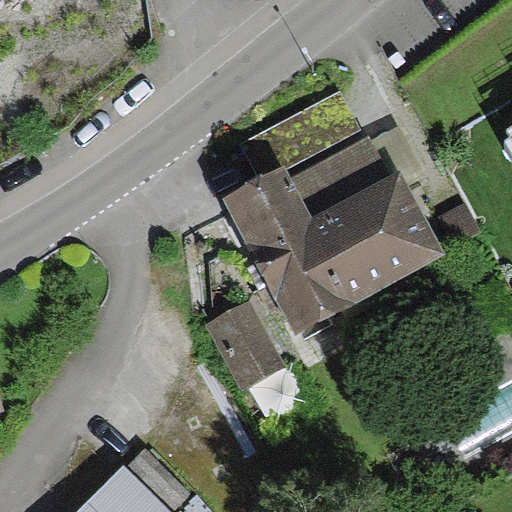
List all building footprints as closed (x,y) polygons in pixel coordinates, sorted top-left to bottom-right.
[(341,95),(240,147),(262,189),(362,136),(341,95)] [(399,130),(370,146),(394,190),(402,185),(406,193),(427,182),(399,130)] [(358,317),(447,269),(406,193),(402,185),(394,190),(370,146),(289,189),(285,182),(223,215),(297,354),(360,320),(358,317)] [(467,208),(438,222),(453,251),(481,238),(467,208)] [(511,316),(499,290),(461,308),(477,340),(511,323),(511,316)] [(252,306),(207,331),(245,397),(290,371),(252,306)] [(180,511),(193,499),(147,454),(89,511),(180,511)]
